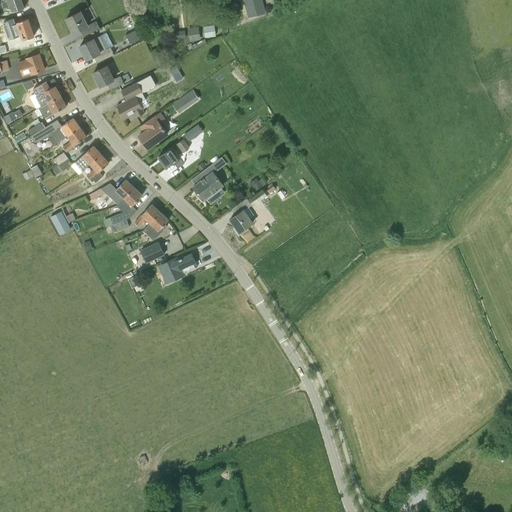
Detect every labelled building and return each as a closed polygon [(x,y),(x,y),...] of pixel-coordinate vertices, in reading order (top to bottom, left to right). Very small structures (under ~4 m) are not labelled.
[(13,12),(24,8),(21,0),(0,0),(4,10),(12,8),(13,12)] [(262,0),(244,0),(249,17),(265,13),(262,0)] [(83,36),(100,28),(96,21),(87,25),(81,11),(66,18),(73,33),(80,29),(83,36)] [(22,35),(24,40),(34,36),(28,18),(18,22),(17,19),(0,20),(0,30),(2,36),(11,34),(12,38),(22,35)] [(216,36),(215,25),(204,26),(205,38),(216,36)] [(201,39),(199,27),(188,28),(190,41),(201,39)] [(126,34),(130,44),(142,38),(137,29),(126,34)] [(171,40),(186,38),(185,30),(170,31),(171,40)] [(115,45),(110,47),(106,49),(99,36),(80,46),(87,60),(94,56),(97,63),(114,54),(113,53),(118,51),(115,45)] [(14,52),(11,44),(0,48),(0,50),(2,55),(14,52)] [(32,73),(32,74),(45,69),(39,54),(27,58),(27,59),(18,62),(23,76),(32,73)] [(0,73),(2,73),(2,72),(10,70),(7,60),(0,61),(0,73)] [(177,83),(184,80),(176,65),(169,68),(177,83)] [(123,82),(129,79),(127,75),(126,75),(121,77),(120,76),(113,79),(107,66),(93,73),(100,86),(107,83),(111,90),(124,83),(123,82)] [(25,82),(27,88),(36,85),(34,78),(25,82)] [(56,86),(48,90),(44,82),(33,89),(37,96),(36,97),(41,106),(48,102),(48,103),(61,96),(56,86)] [(124,119),(135,114),(136,117),(144,113),(136,96),(142,92),(137,82),(121,90),(127,100),(117,106),(124,119)] [(42,113),(44,118),(67,106),(61,96),(48,103),(51,108),(42,113)] [(179,113),(189,106),(183,97),(173,104),(179,113)] [(14,114),(17,118),(23,115),(20,109),(14,113),(14,114)] [(143,131),(138,135),(148,149),(169,134),(165,129),(164,130),(158,122),(159,121),(161,120),(164,118),(165,117),(160,111),(157,114),(155,115),(154,116),(140,126),(143,131)] [(17,118),(14,113),(5,118),(8,124),(17,118)] [(60,142),(68,136),(80,127),(73,117),(53,132),(60,142)] [(31,136),(44,128),(46,127),(43,122),(26,132),(29,137),(31,136)] [(63,147),(66,151),(87,136),(80,127),(68,136),(72,141),(63,147)] [(44,128),(31,136),(33,140),(37,137),(38,139),(47,134),(44,128)] [(196,136),(191,129),(184,134),(189,141),(196,136)] [(188,147),(195,142),(189,135),(183,139),(177,143),(178,143),(172,147),(159,157),(167,168),(180,158),(176,151),(180,148),(183,152),(189,148),(188,147)] [(91,164),(102,154),(94,145),(75,162),(83,171),(91,164)] [(53,168),(68,158),(64,151),(54,159),(57,163),(52,167),(53,168)] [(95,168),(87,176),(92,182),(94,180),(96,182),(103,176),(99,171),(109,162),(102,154),(91,164),(95,168)] [(214,173),(225,164),(220,157),(200,173),(204,178),(193,186),(203,200),(223,185),(214,173)] [(57,174),(73,164),(68,158),(53,168),(57,174)] [(206,166),(203,162),(197,166),(200,171),(206,166)] [(31,169),(35,176),(35,177),(42,173),(37,165),(31,168),(31,169)] [(137,174),(132,180),(137,184),(142,179),(137,174)] [(124,198),(134,187),(126,179),(108,197),(113,201),(120,194),(124,198)] [(263,186),(259,180),(251,185),(255,191),(263,186)] [(276,189),(273,185),(268,188),(266,189),(269,193),(270,195),(273,193),(272,191),(276,189)] [(121,210),(125,213),(143,195),(134,187),(124,198),(129,202),(121,210)] [(90,194),(93,199),(104,193),(101,188),(90,194)] [(251,205),(267,194),(262,188),(247,199),(246,198),(232,208),(236,214),(230,219),(240,232),(253,222),(244,211),(252,205),(251,205)] [(150,222),(160,212),(152,204),(134,222),(138,226),(146,218),(150,222)] [(71,229),(68,224),(70,222),(64,210),(51,217),(60,234),(71,229)] [(159,230),(169,220),(160,212),(143,230),(154,240),(161,232),(161,233),(162,232),(159,230)] [(110,225),(113,232),(130,226),(127,219),(123,220),(111,225),(110,225)] [(83,243),(86,252),(93,249),(90,241),(83,243)] [(146,263),(165,255),(159,242),(140,250),(146,263)] [(163,275),(167,284),(181,277),(179,274),(198,266),(192,253),(178,259),(177,257),(161,264),(166,274),(163,275)]
